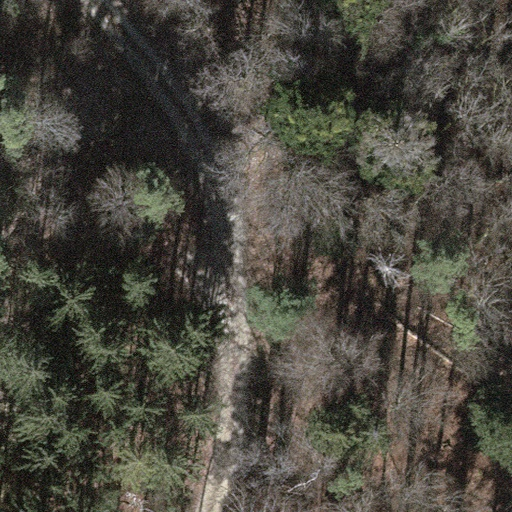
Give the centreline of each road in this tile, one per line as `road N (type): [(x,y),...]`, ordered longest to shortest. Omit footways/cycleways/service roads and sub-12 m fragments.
road 1 (track): [(222,511),(259,310),(209,116),(114,0)]
road 2 (track): [(243,247),(0,224)]
